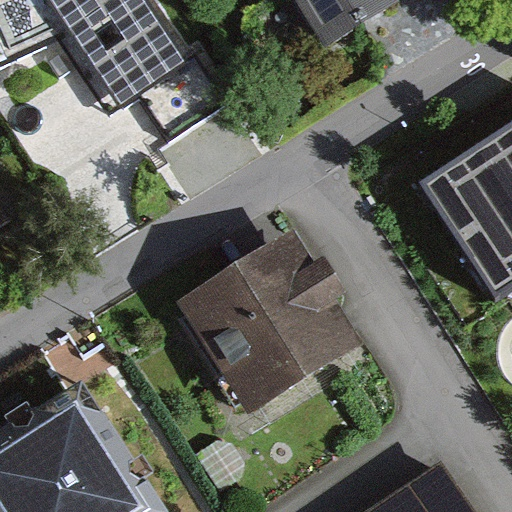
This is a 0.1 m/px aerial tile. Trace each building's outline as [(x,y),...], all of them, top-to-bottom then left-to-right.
[(0,0),(0,127),(82,258),(271,139),(182,0),(0,0)] [(396,0),(301,0),(330,49),(401,7),(396,0)] [(511,122),(423,181),(498,296),(511,287),(511,122)] [(0,235),(18,223),(0,196),(0,235)] [(179,322),(238,422),(357,353),(298,253),(179,322)] [(159,511),(83,388),(0,439),(0,511),(159,511)] [(471,511),(442,466),(370,511),(471,511)]
